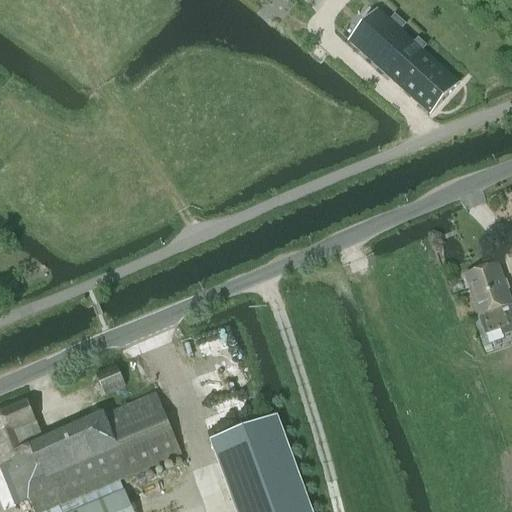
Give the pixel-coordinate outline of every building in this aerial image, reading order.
[(357,36),(350,44),(430,116),(458,85),(399,32),(404,26),(395,18),(389,24),(378,13),(367,26),(357,36)] [(511,304),(511,305),(498,267),(466,278),(486,336),(501,331),(503,337),(511,333),(511,304)] [(116,369),(95,378),(104,398),(124,389),(116,369)] [(156,396),(144,400),(43,443),(28,404),(0,415),(0,467),(16,507),(29,502),(32,511),(48,511),(181,457),(156,396)] [(277,420),(211,444),(216,460),(283,435),(277,420)] [(119,482),(48,511),(131,511),(124,494),(119,482)]
